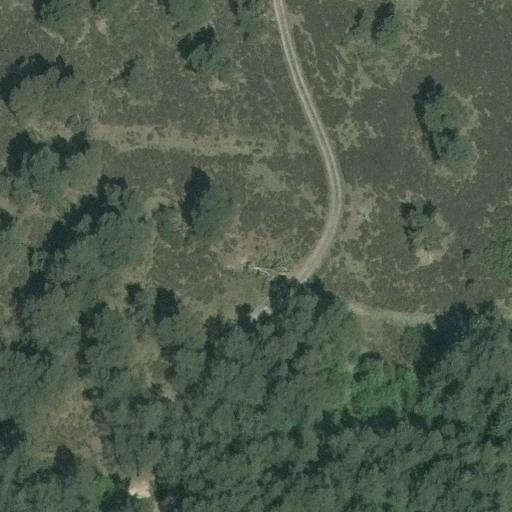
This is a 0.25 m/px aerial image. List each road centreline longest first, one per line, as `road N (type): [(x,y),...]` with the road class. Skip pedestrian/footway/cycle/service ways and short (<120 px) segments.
road 1 (track): [(0,479),(159,501),(230,348),(316,261),(344,186),(279,39),(275,0)]
road 2 (track): [(511,325),(263,315)]
